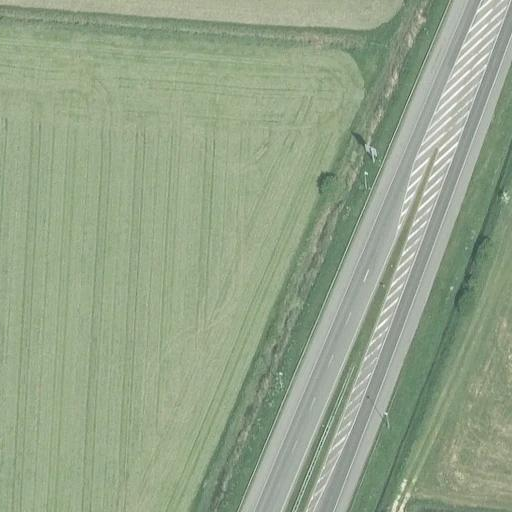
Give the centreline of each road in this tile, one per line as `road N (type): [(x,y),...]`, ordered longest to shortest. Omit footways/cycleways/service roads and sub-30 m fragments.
road 1 (trunk): [(476,0),(260,511)]
road 2 (trunk): [(320,511),(511,2)]
